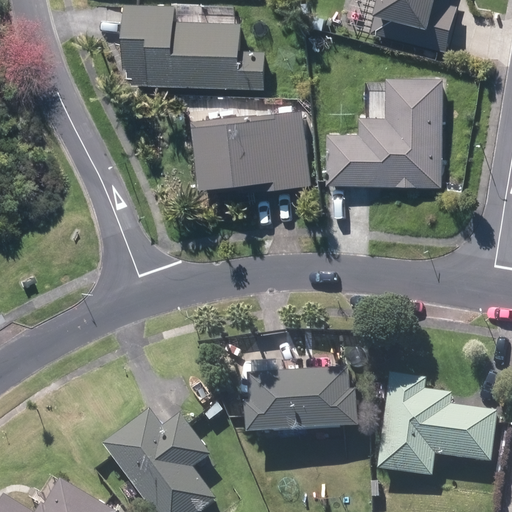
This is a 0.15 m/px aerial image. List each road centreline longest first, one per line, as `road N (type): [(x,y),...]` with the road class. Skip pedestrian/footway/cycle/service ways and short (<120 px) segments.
road 1 (residential): [(145,296),(203,280),(303,269),(373,271),(488,292)]
road 2 (residential): [(29,0),(53,82),(145,296)]
road 3 (residential): [(0,374),(145,296)]
road 4 (residential): [(511,158),(488,292)]
